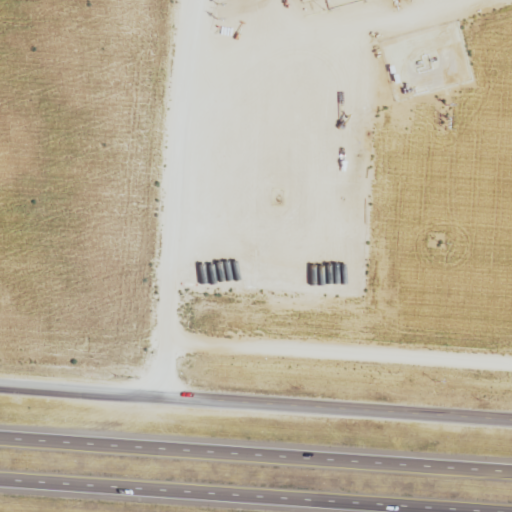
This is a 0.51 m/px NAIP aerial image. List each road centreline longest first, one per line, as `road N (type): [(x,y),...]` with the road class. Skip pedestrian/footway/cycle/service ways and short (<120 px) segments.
road 1 (residential): [(511,118),(0,217)]
road 2 (motorway): [(511,471),(0,438)]
road 3 (tertiary): [(0,382),(511,412)]
road 4 (motorway): [(0,478),(503,511)]
road 5 (track): [(428,0),(465,127)]
